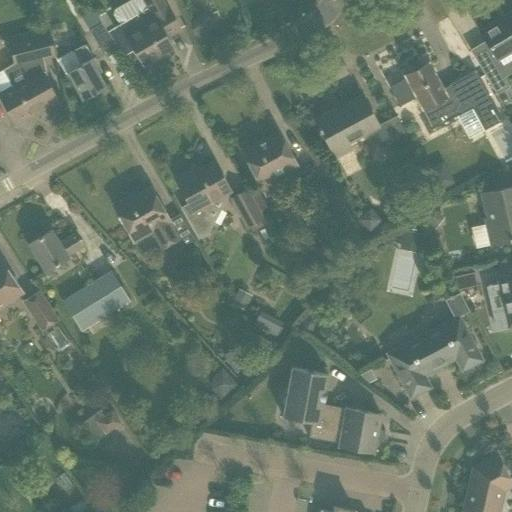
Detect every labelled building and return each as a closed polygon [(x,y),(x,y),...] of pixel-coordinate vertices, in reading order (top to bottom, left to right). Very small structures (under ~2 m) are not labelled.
[(166,38),(179,30),(161,0),(141,0),(146,9),(107,32),(122,57),(134,50),(143,66),(172,48),(166,38)] [(107,32),(114,28),(105,13),(98,17),(107,32)] [(204,13),(193,23),(201,32),(212,23),(204,13)] [(511,13),(480,32),(497,61),(511,52),(511,13)] [(117,49),(106,32),(100,23),(99,24),(93,15),(84,20),(90,30),(88,31),(105,57),(117,49)] [(201,33),(201,32),(193,23),(190,26),(193,39),(201,33)] [(0,96),(15,125),(57,102),(41,73),(44,71),(41,59),(54,55),(48,30),(7,40),(13,64),(2,71),(12,88),(0,94),(0,96)] [(66,73),(82,101),(106,88),(98,74),(101,72),(93,58),(92,58),(84,44),(72,51),(80,65),(66,73)] [(444,86),(429,60),(428,61),(429,62),(404,76),(403,74),(401,75),(404,79),(389,87),(399,106),(414,98),(431,129),(471,108),(483,130),(502,120),(475,69),(444,86)] [(497,61),(481,71),(496,95),(511,86),(497,61)] [(378,126),(362,96),(360,97),(362,101),(335,114),(333,111),(316,121),(332,151),(378,126)] [(405,131),(396,115),(382,122),(390,139),(405,131)] [(297,167),(278,134),(258,145),(257,143),(241,152),(266,197),(290,184),(284,173),(297,167)] [(443,161),(428,169),(440,189),(454,181),(443,161)] [(202,206),(226,193),(229,191),(214,163),(188,176),(187,173),(175,180),(188,204),(180,208),(198,239),(208,234),(212,225),(202,206)] [(433,185),(424,190),(423,191),(429,202),(439,196),(433,185)] [(491,245),(511,240),(511,186),(482,194),(487,219),(485,219),(491,245)] [(151,232),(160,248),(178,238),(151,189),(130,200),(129,198),(113,206),(133,242),(151,232)] [(246,191),(230,200),(247,229),(250,227),(253,231),(264,225),(246,191)] [(370,208),(358,220),(369,232),(382,220),(370,208)] [(440,215),(430,208),(422,220),(432,226),(440,215)] [(84,246),(76,233),(59,243),(52,230),(28,245),(45,272),(69,258),(67,256),(84,246)] [(403,230),(400,243),(420,248),(423,235),(403,230)] [(0,306),(21,292),(0,262),(0,261),(0,306)] [(456,272),(460,286),(474,282),(471,269),(456,272)] [(508,327),(511,326),(511,269),(496,273),(504,308),(496,310),(500,329),(508,327)] [(81,330),(129,300),(111,271),(63,301),(81,330)] [(42,329),(56,319),(39,293),(24,302),(42,329)] [(245,311),(250,300),(236,293),(231,304),(245,311)] [(452,316),(467,311),(461,293),(446,298),(452,316)] [(315,323),(313,319),(308,317),(303,320),(300,329),(302,333),(307,335),(312,332),(315,323)] [(482,361),(458,317),(454,319),(387,354),(410,398),(430,388),(423,375),(455,359),(462,371),(482,361)] [(230,368),(242,361),(236,350),(224,357),(230,368)] [(321,409),(327,375),(292,368),(283,417),(311,422),(308,438),(339,444),(338,448),(373,454),(376,439),(382,440),(381,441),(383,441),(385,430),(384,429),(383,430),(378,429),(381,415),(345,408),(344,413),(321,409)] [(220,402),(237,387),(222,370),(211,380),(210,391),(220,402)] [(376,379),(371,370),(359,376),(368,383),(376,379)] [(105,435),(120,423),(111,411),(104,416),(96,423),(105,434),(105,435)] [(511,485),(496,456),(473,468),(463,511),(498,511),(503,491),(511,485)] [(81,511),(88,508),(82,499),(69,508),(71,511),(81,511)]
